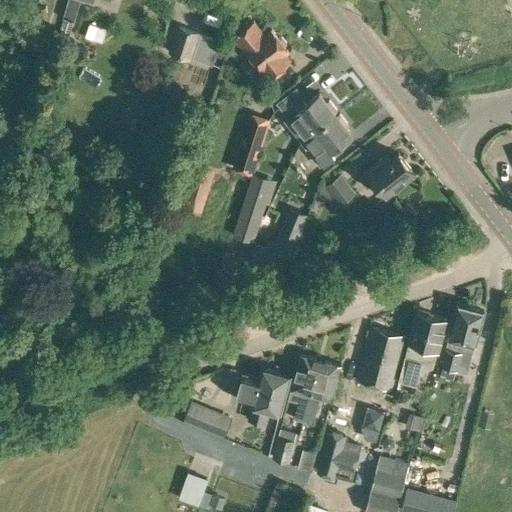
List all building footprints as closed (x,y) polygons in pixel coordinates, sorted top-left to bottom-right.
[(68,0),(63,17),(64,17),(59,32),(70,36),(75,21),(80,0),(90,0),(94,1),(94,0),(68,0)] [(249,23),(247,19),(235,29),(238,32),(234,35),(269,78),(292,61),(285,53),(290,49),(273,28),(265,34),(254,19),(249,23)] [(224,58),(227,51),(219,48),(222,40),(200,33),(200,31),(177,23),(167,50),(191,59),(191,57),(214,64),(217,55),(224,58)] [(306,102),(303,98),(305,96),(297,86),(289,93),(276,102),(295,127),(304,138),(337,113),(320,91),(306,102)] [(253,174),(260,150),(270,119),(250,113),(232,167),(253,174)] [(304,138),(300,140),(320,166),(324,163),(324,164),(333,157),(334,157),(343,149),(339,144),(353,134),(337,113),(304,138)] [(416,173),(399,151),(390,158),(387,153),(367,168),(367,169),(358,176),(367,187),(376,180),(387,195),(416,173)] [(202,211),(215,169),(192,162),(179,204),(202,211)] [(340,205),(356,192),(341,172),(325,185),(325,186),(319,191),(328,202),(334,197),(340,205)] [(276,238),(270,239),(291,254),(302,226),(283,218),(276,238)] [(476,342),(485,309),(457,302),(449,335),(446,346),(441,364),(445,365),(442,376),(453,378),(456,371),(454,371),(455,368),(458,369),(463,351),(463,350),(465,339),(476,342)] [(429,312),(430,309),(419,305),(418,309),(417,309),(408,341),(409,342),(398,379),(418,385),(424,360),(434,359),(437,350),(438,350),(447,318),(429,312)] [(391,388),(406,335),(372,326),(357,378),(391,388)] [(305,421),(322,358),(304,353),(300,352),(290,389),(300,392),(293,418),(305,421)] [(322,358),(305,421),(313,424),(320,397),(331,400),(341,363),(322,358)] [(281,411),(291,374),(262,366),(259,377),(243,373),(237,396),(253,400),(248,419),(266,424),(270,408),(281,411)] [(192,399),(183,420),(192,423),(205,429),(213,408),(192,399)] [(419,429),(423,415),(409,412),(406,426),(410,427),(407,436),(414,438),(416,429),(419,429)] [(362,424),(361,427),(365,437),(376,440),(379,429),(362,424)] [(318,470),(335,475),(336,473),(352,477),(362,442),(345,438),(346,433),(329,429),(318,470)] [(290,462),(296,440),(278,435),(272,457),(290,462)] [(311,471),(316,452),(302,448),(297,468),(311,471)] [(395,511),(406,474),(376,466),(364,511),(395,511)] [(198,469),(185,497),(205,506),(218,478),(198,469)] [(214,493),(213,494),(210,503),(222,508),(226,498),(214,493)]
